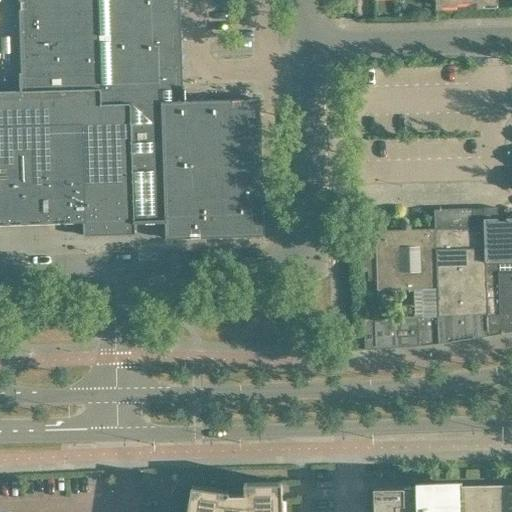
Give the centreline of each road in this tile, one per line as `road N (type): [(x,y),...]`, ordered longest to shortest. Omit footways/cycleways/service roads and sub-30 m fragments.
road 1 (residential): [(306,43),(312,265),(113,271)]
road 2 (tertiary): [(511,372),(345,391),(117,397)]
road 3 (tertiary): [(118,432),(511,422)]
road 4 (residential): [(306,43),(511,39)]
road 5 (residential): [(117,397),(113,271)]
